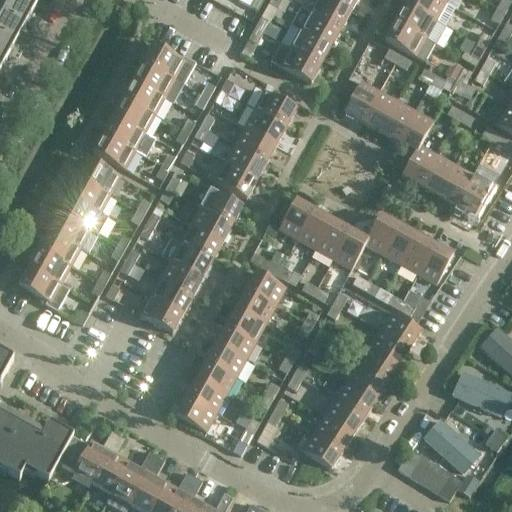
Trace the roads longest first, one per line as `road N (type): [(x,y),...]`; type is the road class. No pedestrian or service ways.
road 1 (residential): [(299,511),(0,344)]
road 2 (residential): [(371,470),(511,252)]
road 3 (residential): [(0,145),(80,0)]
